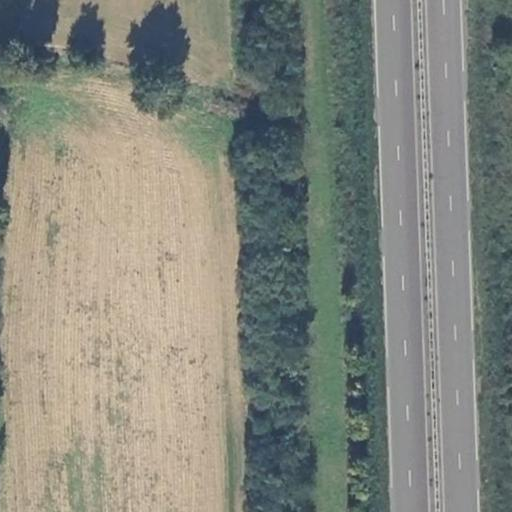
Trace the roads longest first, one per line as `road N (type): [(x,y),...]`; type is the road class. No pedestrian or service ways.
road 1 (trunk): [(462,511),(444,0)]
road 2 (trunk): [(394,0),(410,511)]
road 3 (track): [(225,89),(0,44)]
